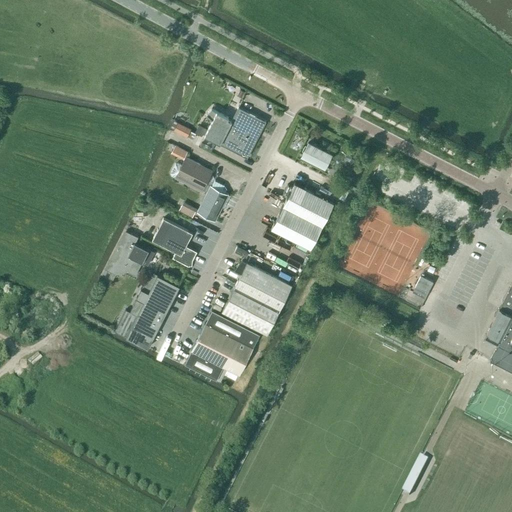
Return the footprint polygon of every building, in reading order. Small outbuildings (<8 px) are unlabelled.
[(219,143),(247,158),(265,121),(238,107),(231,121),(228,119),(228,117),(211,109),(206,115),(212,121),(204,136),(216,142),(216,141),(220,143),(219,143)] [(177,122),(174,118),(169,127),(186,137),(190,129),(177,122)] [(199,122),(196,129),(204,133),(207,126),(199,122)] [(325,166),(330,154),(308,143),(302,154),(325,166)] [(200,165),(186,158),(182,165),(177,163),(175,163),(170,173),(171,175),(174,177),(201,190),(207,192),(197,212),(214,221),(228,194),(225,193),(226,189),(224,185),(214,181),(212,186),(210,185),(210,186),(205,183),(210,172),(199,167),(200,165)] [(271,228),(310,248),(334,202),(294,182),(271,228)] [(131,220),(139,224),(148,207),(140,203),(131,220)] [(172,257),(189,266),(197,251),(186,245),(192,233),(163,218),(152,240),(175,252),(172,257)] [(126,271),(135,276),(142,262),(147,264),(153,252),(135,243),(138,237),(131,234),(108,278),(112,280),(115,274),(126,271)] [(283,246),(277,254),(289,262),(294,253),(283,246)] [(221,311),(267,334),(292,285),(246,262),(246,263),(242,260),(237,270),(241,272),(221,311)] [(126,309),(115,331),(148,348),(179,286),(157,275),(154,281),(147,277),(141,289),(141,288),(136,298),(130,311),(126,309)] [(420,275),(412,291),(425,297),(433,281),(420,275)] [(511,282),(499,308),(483,338),(498,346),(490,361),(511,372),(511,282)] [(211,309),(191,350),(184,363),(220,382),(227,368),(239,374),(259,334),(211,309)] [(420,453),(402,489),(410,493),(428,457),(420,453)]
